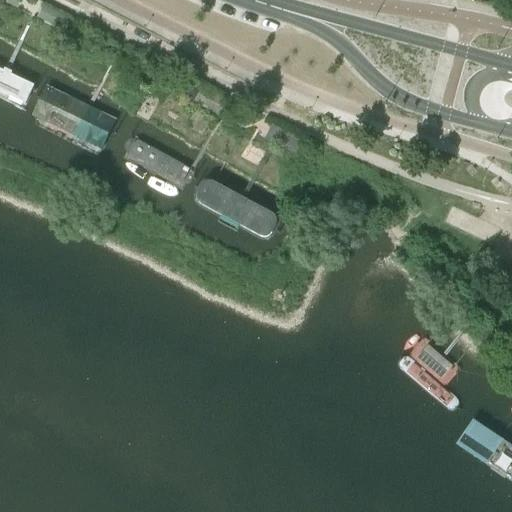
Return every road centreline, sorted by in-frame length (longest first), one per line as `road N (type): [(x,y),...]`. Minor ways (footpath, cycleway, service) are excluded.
road 1 (residential): [(511,204),(470,197),(333,142),(52,0)]
road 2 (primary): [(244,0),(329,39),(396,96),(485,125)]
road 3 (primary): [(511,66),(250,0)]
